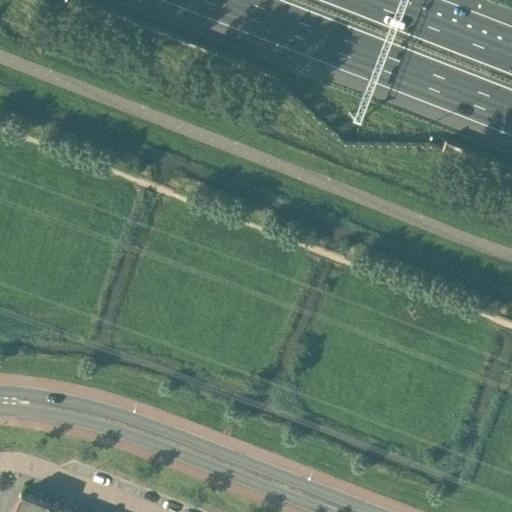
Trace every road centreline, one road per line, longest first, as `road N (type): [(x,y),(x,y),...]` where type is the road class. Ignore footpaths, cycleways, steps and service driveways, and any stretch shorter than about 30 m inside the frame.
road 1 (tertiary): [(378,511),(142,420),(0,392)]
road 2 (tertiary): [(0,410),(135,437),(327,511)]
road 3 (motorway): [(220,0),(511,113)]
road 4 (motorway): [(511,59),(358,0)]
road 5 (residential): [(0,466),(134,511)]
